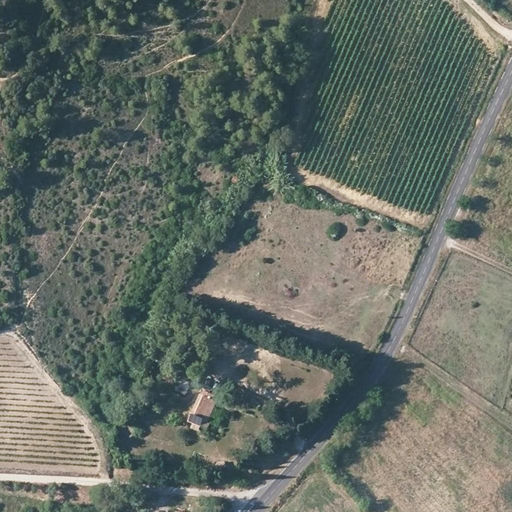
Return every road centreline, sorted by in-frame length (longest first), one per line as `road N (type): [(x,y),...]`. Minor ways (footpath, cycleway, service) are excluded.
road 1 (tertiary): [(256,511),(371,379),(511,72)]
road 2 (track): [(0,476),(237,494),(260,507)]
